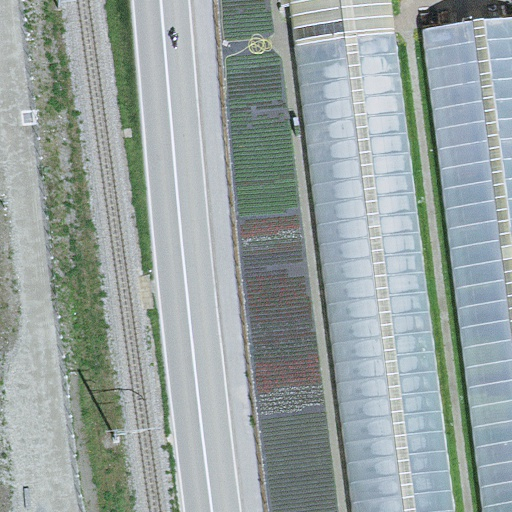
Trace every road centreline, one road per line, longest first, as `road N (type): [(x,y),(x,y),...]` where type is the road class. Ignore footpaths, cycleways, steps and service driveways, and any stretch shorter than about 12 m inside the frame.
road 1 (track): [(15,0),(71,511)]
road 2 (secondary): [(216,511),(164,0)]
